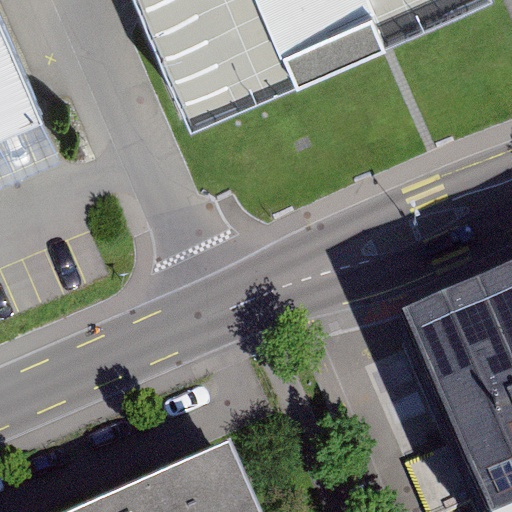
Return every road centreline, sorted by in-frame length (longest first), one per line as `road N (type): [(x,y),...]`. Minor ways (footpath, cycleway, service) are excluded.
road 1 (tertiary): [(287,287),(0,407)]
road 2 (tertiary): [(511,161),(426,195),(287,287)]
road 3 (tertiary): [(287,287),(449,245),(511,214)]
